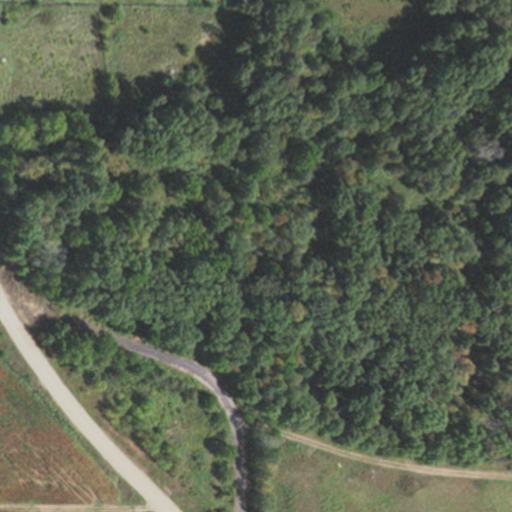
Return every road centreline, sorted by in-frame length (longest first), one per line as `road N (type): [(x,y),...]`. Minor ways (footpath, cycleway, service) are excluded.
road 1 (residential): [(239,511),(233,428),(208,384),(79,328)]
road 2 (residential): [(170,511),(67,404),(0,308)]
